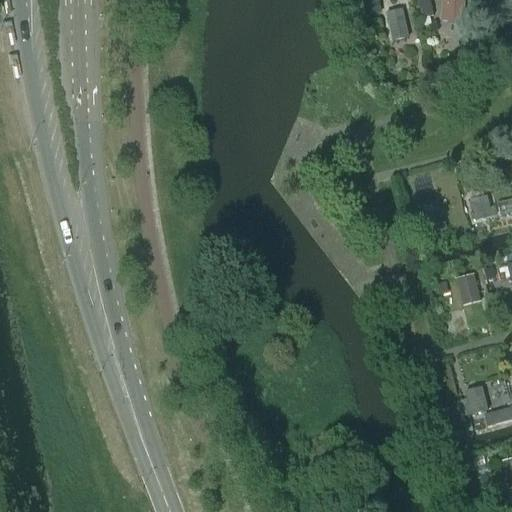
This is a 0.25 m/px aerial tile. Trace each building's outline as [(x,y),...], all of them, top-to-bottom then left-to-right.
[(420,0),(423,16),(434,14),(431,0),(420,0)] [(463,24),(465,3),(463,3),(462,0),(442,0),(441,23),(463,24)] [(511,18),(511,17),(511,0),(496,0),(495,16),(511,18)] [(409,40),(402,11),(386,15),(393,44),(409,40)] [(493,219),(487,198),(470,202),(476,224),(493,219)] [(427,235),(443,231),(438,212),(422,216),(427,235)] [(481,304),(474,277),(458,281),(465,308),(481,304)] [(488,413),(484,399),(482,389),(465,394),(469,408),(465,409),(467,418),(488,413)] [(511,414),(510,407),(489,413),(493,425),(511,419),(511,414)]
